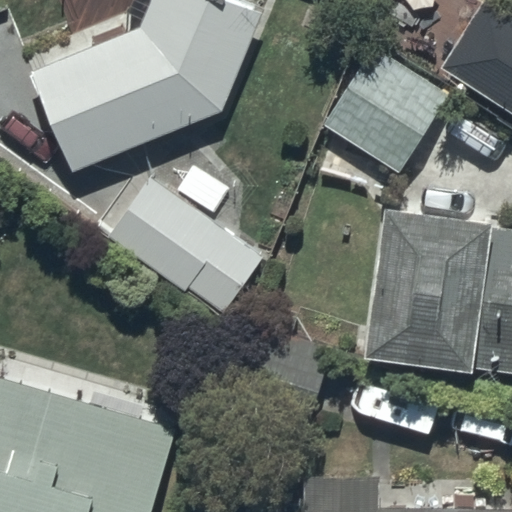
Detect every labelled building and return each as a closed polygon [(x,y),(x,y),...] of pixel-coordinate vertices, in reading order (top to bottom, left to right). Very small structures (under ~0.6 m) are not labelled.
[(34,63),(74,163),(224,102),(265,4),(254,0),(148,0),(141,19),(34,63)] [(511,7),(500,0),(480,0),(442,62),(511,105),(511,7)] [(325,119),(400,166),(450,87),(376,40),(325,119)] [(264,251),(151,171),(109,229),(222,310),(264,251)] [(368,345),(511,364),(511,220),(386,204),(368,345)] [(0,511),(151,511),(178,422),(0,370),(0,511)] [(308,469),(307,511),(511,511),(511,502),(381,502),(381,469),(308,469)]
